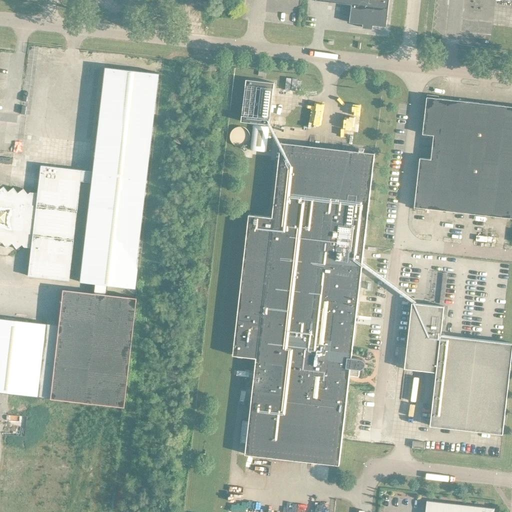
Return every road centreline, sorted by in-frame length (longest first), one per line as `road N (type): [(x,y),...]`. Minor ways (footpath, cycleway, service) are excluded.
road 1 (unclassified): [(511,259),(401,245),(419,72)]
road 2 (unclassified): [(404,70),(190,44)]
road 3 (unclassified): [(190,44),(0,23)]
road 4 (unclassified): [(511,481),(389,470),(367,486),(364,511)]
